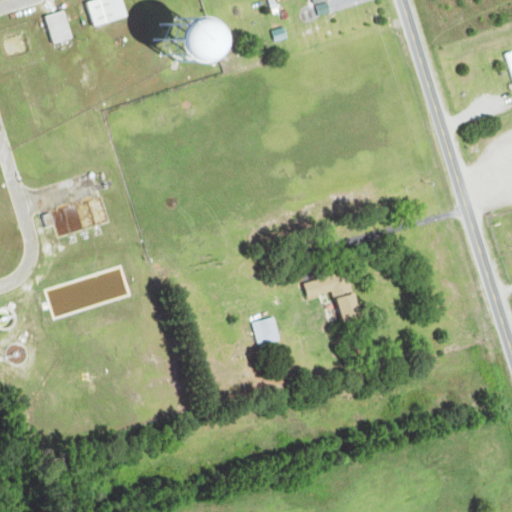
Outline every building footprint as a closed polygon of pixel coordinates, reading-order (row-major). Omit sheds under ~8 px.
[(101,0),(91,3),(97,27),(133,18),(128,0),(101,0)] [(58,45),(78,39),(70,11),(49,17),(58,45)] [(110,224),(104,199),(46,213),(49,228),(58,226),(60,235),(110,224)] [(353,272),(307,284),(311,299),(340,291),(348,324),(365,320),(353,272)] [(256,323),(262,347),(284,342),(278,318),(256,323)]
